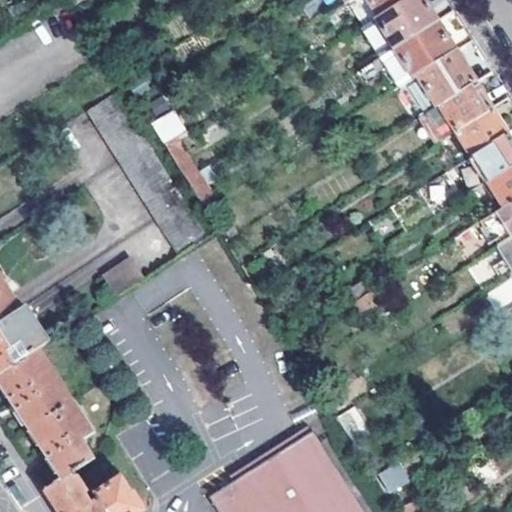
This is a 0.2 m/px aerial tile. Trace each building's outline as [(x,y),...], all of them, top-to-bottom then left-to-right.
[(367,0),(380,19),(409,0),(367,0)] [(377,21),(395,50),(437,23),(422,0),(409,0),(380,19),(377,21)] [(380,59),(395,50),(377,21),(361,31),(380,59)] [(395,50),(414,79),(418,77),(456,52),(437,23),(395,50)] [(401,87),(414,79),(395,50),(380,59),(398,89),(401,87)] [(438,109),(441,107),(476,84),(456,52),(418,77),(438,109)] [(154,74),(149,66),(137,74),(142,82),(154,74)] [(125,81),(139,102),(150,96),(142,82),(137,74),(125,81)] [(414,79),(401,87),(421,119),(426,116),(438,109),(418,77),(414,79)] [(441,107),(457,133),(492,110),(476,84),(441,107)] [(116,97),(88,114),(119,163),(146,146),(116,97)] [(457,133),(472,158),(508,135),(492,110),(457,133)] [(155,127),(166,145),(176,139),(165,121),(155,127)] [(472,158),(488,183),(511,167),(511,140),(508,135),(472,158)] [(146,146),(119,163),(156,222),(184,205),(146,146)] [(179,146),(170,152),(189,181),(198,176),(179,146)] [(511,167),(488,183),(505,208),(511,204),(511,167)] [(189,181),(207,211),(217,205),(198,176),(189,181)] [(156,222),(179,258),(206,240),(184,205),(156,222)] [(511,239),(500,247),(511,267),(511,239)] [(105,275),(118,297),(142,282),(128,261),(105,275)] [(511,277),(486,292),(497,310),(511,301),(511,277)] [(0,323),(19,311),(0,281),(0,323)] [(0,375),(41,348),(47,344),(24,308),(19,311),(0,323),(0,375)] [(41,348),(0,375),(0,384),(15,406),(30,430),(75,401),(41,348)] [(75,401),(30,430),(45,453),(62,479),(73,471),(94,458),(82,440),(95,431),(75,401)] [(356,410),(339,420),(356,448),(373,438),(356,410)] [(395,443),(387,429),(373,438),(356,448),(374,475),(391,464),(382,450),(395,443)] [(366,511),(327,450),(321,454),(313,441),(306,445),(314,458),(294,470),(229,511),(366,511)] [(222,499),(228,511),(229,511),(294,470),(287,458),(222,499)] [(374,475),(397,511),(399,511),(415,503),(391,464),(374,475)] [(73,471),(62,479),(45,489),(59,511),(80,511),(91,505),(84,494),(86,492),(73,471)] [(122,477),(96,494),(99,500),(107,511),(142,511),(144,511),(122,477)] [(29,503),(18,486),(12,490),(22,507),(29,503)] [(91,505),(80,511),(107,511),(99,500),(91,505)] [(399,511),(422,511),(416,502),(415,503),(399,511)]
